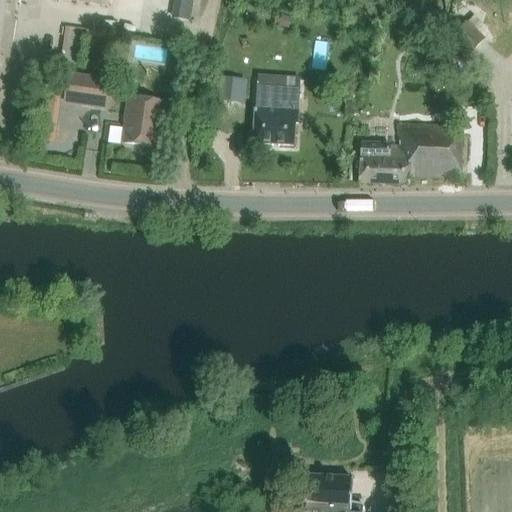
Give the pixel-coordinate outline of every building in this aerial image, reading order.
[(0,0),(0,91),(3,92),(15,0),(0,0)] [(180,0),(179,18),(199,20),(200,0),(180,0)] [(466,22),(451,39),(470,55),(485,38),(466,22)] [(186,52),(172,50),(170,66),(184,68),(186,52)] [(52,63),(29,60),(27,78),(49,81),(52,63)] [(105,111),(110,79),(67,73),(62,105),(105,111)] [(256,77),(255,89),(253,108),(252,108),(249,144),(290,147),(292,126),(295,126),(299,80),(256,77)] [(228,83),(227,124),(249,125),(251,84),(228,83)] [(152,147),(158,104),(126,99),(123,116),(125,116),(121,143),(152,147)] [(458,179),(459,128),(397,126),(396,149),(386,149),(387,139),(358,139),(357,185),(407,186),(407,177),(458,179)] [(271,499),(270,511),(360,511),(361,505),(359,504),(348,504),(349,478),(303,476),(302,501),(271,499)]
